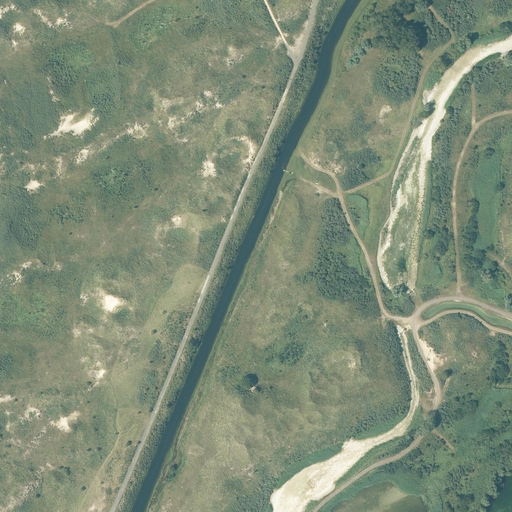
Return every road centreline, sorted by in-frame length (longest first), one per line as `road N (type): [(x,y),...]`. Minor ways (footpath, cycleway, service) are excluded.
road 1 (track): [(112,511),(287,90),(315,0)]
road 2 (track): [(417,327),(439,389),(426,430),(317,511)]
